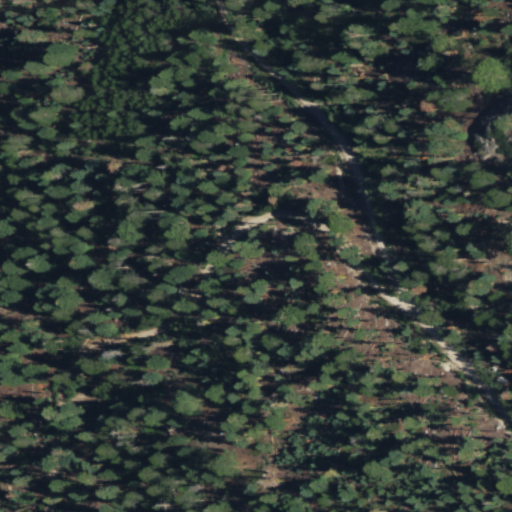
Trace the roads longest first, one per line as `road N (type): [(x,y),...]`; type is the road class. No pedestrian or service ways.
road 1 (track): [(40,511),(42,438),(63,400),(166,351),(226,264),(291,258),(410,318),(432,318)]
road 2 (track): [(511,399),(475,345),(432,318),(416,258),(318,128),(204,19),(198,0)]
